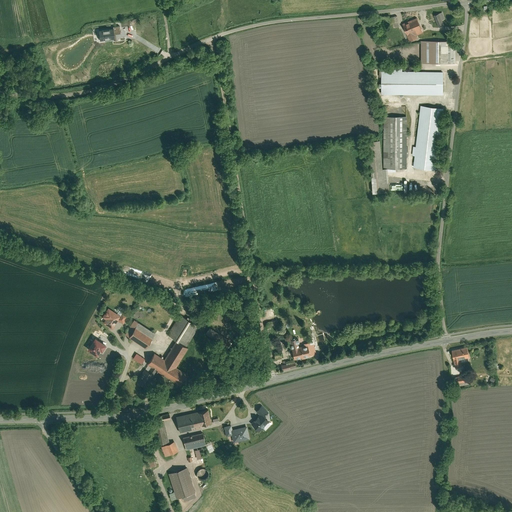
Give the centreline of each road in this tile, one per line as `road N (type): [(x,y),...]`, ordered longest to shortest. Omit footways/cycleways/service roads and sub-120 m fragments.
road 1 (unclassified): [(469,3),(281,20),(214,37),(87,92),(0,92)]
road 2 (tertiary): [(39,420),(146,413),(447,341)]
road 3 (residential): [(447,341),(439,256),(469,3)]
road 4 (track): [(447,341),(451,427),(441,511)]
